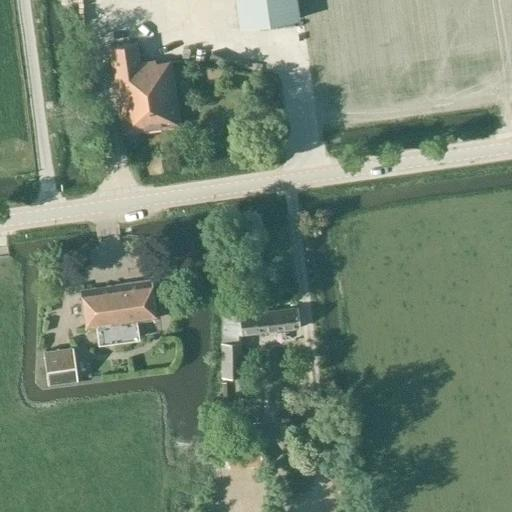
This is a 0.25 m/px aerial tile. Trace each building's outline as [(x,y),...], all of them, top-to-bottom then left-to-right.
[(295,0),(235,0),(239,27),(299,19),(295,0)] [(122,134),(181,125),(170,60),(155,62),(155,59),(140,62),(139,43),(108,48),(122,134)] [(138,323),(156,320),(152,279),(80,290),(85,329),(97,327),(100,343),(139,338),(138,323)] [(239,314),(239,315),(222,315),(222,342),(221,342),(222,377),(240,377),(240,336),(299,329),(297,307),(239,314)] [(75,379),(71,347),(43,351),(48,383),(75,379)] [(260,422),(230,424),(232,447),(262,445),(260,422)] [(263,467),(262,448),(229,450),(231,469),(263,467)] [(305,477),(302,454),(277,457),(280,481),(305,477)] [(303,503),(301,487),(279,490),(281,506),(303,503)]
